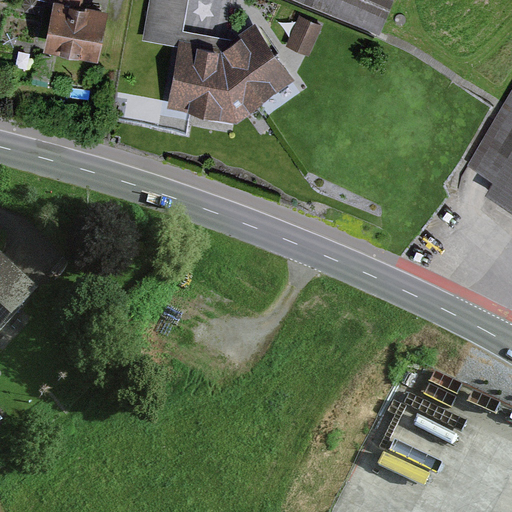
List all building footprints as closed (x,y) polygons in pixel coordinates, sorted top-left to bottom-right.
[(102,9),(55,0),(47,43),(95,51),(102,9)] [(188,0),(149,0),(143,36),(184,43),(228,51),(230,36),(183,28),(188,0)] [(299,0),(380,32),(392,0),(299,0)] [(324,23),(299,13),(286,45),(310,55),(324,23)] [(175,104),(243,115),(295,78),(261,29),(228,51),(184,43),(175,104)] [(511,96),(472,164),(501,181),(497,188),(511,196),(511,96)] [(0,308),(26,282),(0,256),(0,308)]
